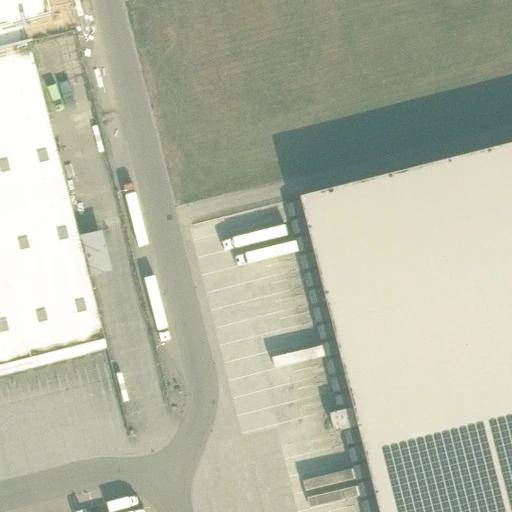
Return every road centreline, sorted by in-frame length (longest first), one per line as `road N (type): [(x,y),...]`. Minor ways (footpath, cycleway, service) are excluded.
road 1 (unclassified): [(104,0),(206,397),(170,491)]
road 2 (unclassified): [(0,499),(111,471),(170,491)]
